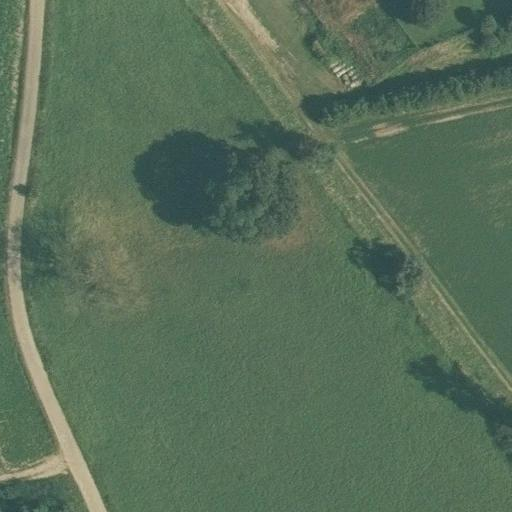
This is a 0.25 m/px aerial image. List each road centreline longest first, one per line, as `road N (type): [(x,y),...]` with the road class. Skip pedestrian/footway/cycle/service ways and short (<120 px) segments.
road 1 (track): [(102,511),(22,333),(16,290),(38,0)]
road 2 (track): [(511,385),(301,103),(307,91)]
road 3 (track): [(511,55),(374,96),(307,91)]
